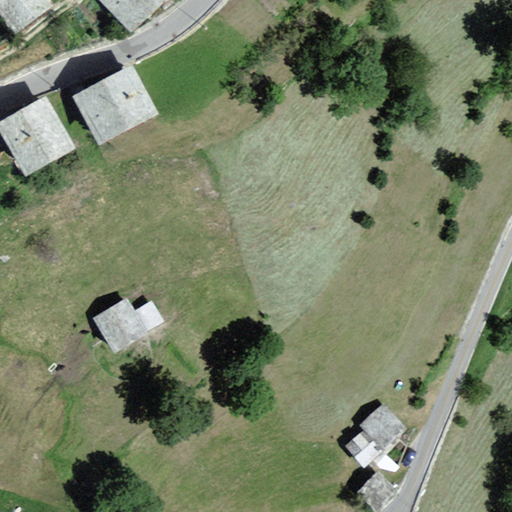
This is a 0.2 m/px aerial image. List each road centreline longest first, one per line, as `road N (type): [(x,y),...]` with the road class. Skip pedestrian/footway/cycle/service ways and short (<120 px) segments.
road 1 (residential): [(511,230),(389,511)]
road 2 (unclassified): [(204,0),(125,54),(55,72),(0,99)]
